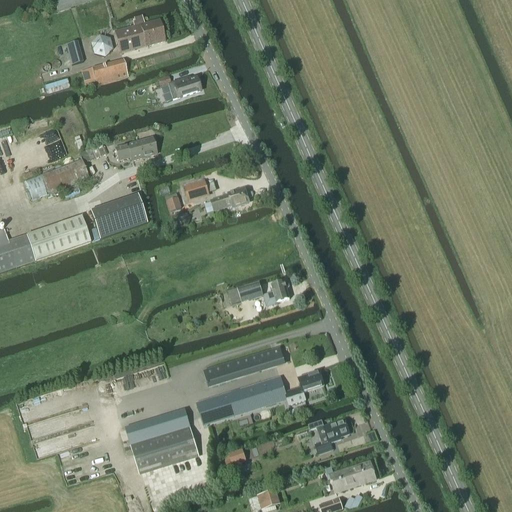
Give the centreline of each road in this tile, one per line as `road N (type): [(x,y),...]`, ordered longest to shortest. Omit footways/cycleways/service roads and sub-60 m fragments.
road 1 (residential): [(418,511),(186,0)]
road 2 (secondary): [(468,511),(241,0)]
